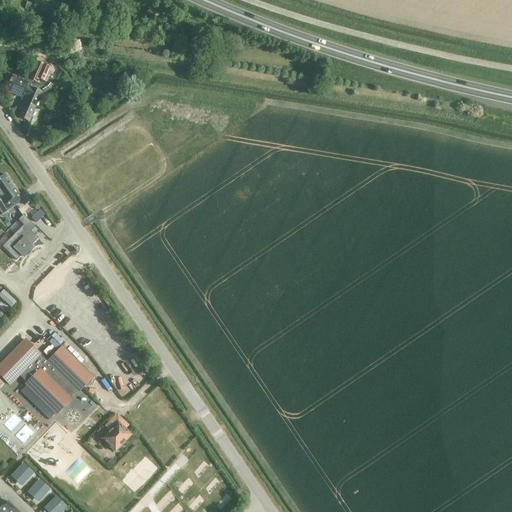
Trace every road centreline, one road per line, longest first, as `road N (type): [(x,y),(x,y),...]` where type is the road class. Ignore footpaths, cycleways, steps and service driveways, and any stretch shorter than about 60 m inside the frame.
road 1 (unclassified): [(273,511),(0,120)]
road 2 (trunk): [(202,0),(322,47),(511,97)]
